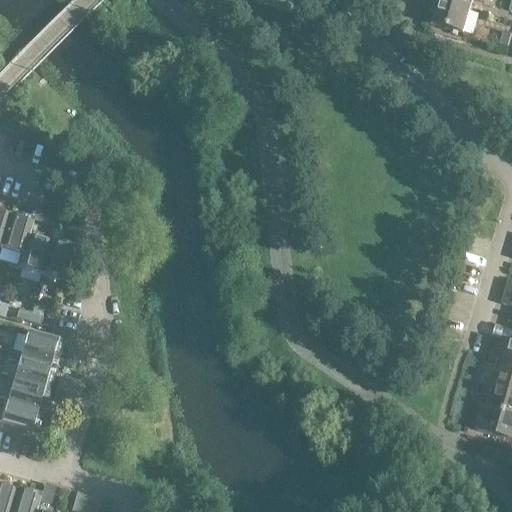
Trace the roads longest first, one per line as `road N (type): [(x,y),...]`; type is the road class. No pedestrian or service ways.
road 1 (residential): [(71,485),(111,327),(105,280),(86,222),(64,187),(0,168)]
road 2 (residential): [(362,0),(355,23),(511,178)]
road 3 (residential): [(472,340),(511,215)]
